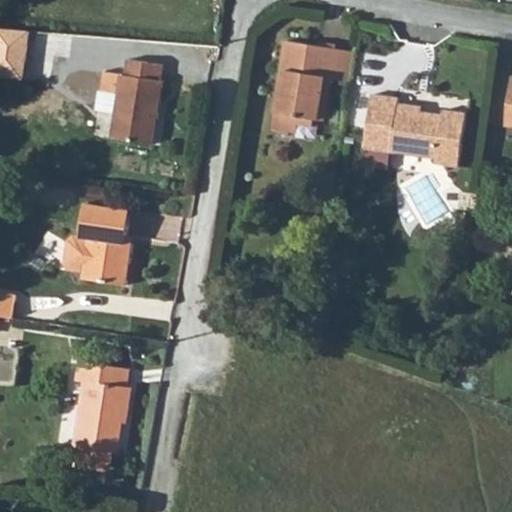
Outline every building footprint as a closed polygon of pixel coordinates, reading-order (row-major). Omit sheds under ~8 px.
[(30,32),(0,30),(0,77),(23,80),(30,32)] [(335,79),(340,47),(287,40),(272,124),(295,129),(298,115),(324,120),(330,79),(335,79)] [(350,81),(355,50),(340,47),(335,79),(350,81)] [(118,105),(113,136),(150,143),(154,118),(158,118),(164,80),(162,79),(164,64),(130,58),(128,73),(123,73),(118,105)] [(103,102),(118,105),(123,73),(108,71),(103,102)] [(436,164),(459,166),(467,113),(445,110),(444,115),(423,112),(400,109),(400,104),(401,97),(374,94),(368,136),(393,141),(392,152),(437,157),(436,164)] [(393,141),(368,136),(366,149),(392,152),(393,141)] [(126,242),(128,233),(131,210),(86,203),(82,237),(88,239),(83,278),(129,285),(135,244),(126,242)] [(136,235),(128,233),(126,242),(135,244),(136,235)] [(0,313),(14,316),(18,293),(0,290),(0,313)] [(286,317),(304,323),(307,312),(290,305),(286,317)] [(76,446),(118,452),(124,409),(129,410),(131,387),(127,386),(129,368),(80,360),(78,379),(85,381),(76,446)]
